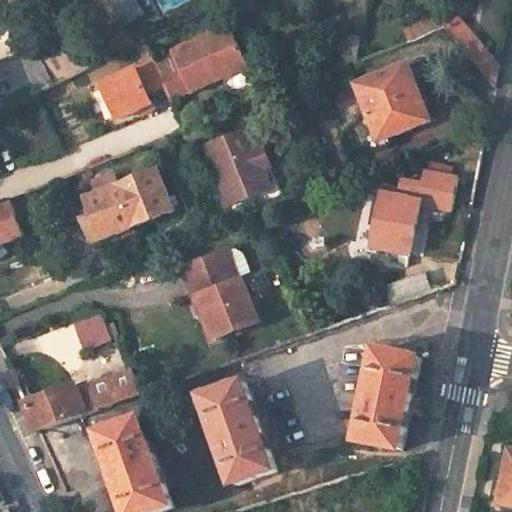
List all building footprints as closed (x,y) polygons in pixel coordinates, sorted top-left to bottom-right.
[(261,0),(250,0),(247,1),(253,14),(265,8),(261,0)] [(471,58),(484,46),(450,6),(449,9),(445,29),(471,58)] [(416,41),(445,29),(449,9),(410,25),(416,41)] [(196,91),(197,94),(252,67),(232,23),(175,49),(176,52),(159,61),(177,100),(196,91)] [(353,65),(359,37),(338,33),(332,61),(318,67),(322,77),(353,65)] [(300,48),(284,44),(279,66),(291,90),(300,48)] [(88,71),(75,45),(41,62),(53,87),(88,71)] [(484,46),(471,58),(497,88),(501,67),(484,46)] [(0,112),(53,87),(41,62),(38,54),(0,72),(0,112)] [(177,100),(159,61),(107,84),(124,119),(159,103),(161,108),(177,100)] [(409,73),(406,67),(359,85),(381,142),(428,124),(421,104),(425,102),(413,71),(409,73)] [(199,126),(179,134),(184,145),(204,137),(199,126)] [(222,140),(204,147),(229,206),(263,192),(255,172),(262,169),(271,166),(261,145),(254,148),(246,129),(232,135),(233,139),(224,143),(222,140)] [(262,169),(255,172),(263,192),(271,189),(262,169)] [(375,246),(393,249),(412,252),(423,202),(454,209),(461,177),(428,170),(425,183),(405,178),(401,196),(385,193),(375,246)] [(102,217),(109,237),(173,213),(157,172),(85,200),(93,220),(102,217)] [(0,244),(22,236),(10,207),(25,201),(23,195),(0,203),(0,244)] [(410,265),(412,252),(393,249),(391,261),(410,265)] [(195,301),(201,299),(216,340),(263,322),(249,280),(243,281),(232,251),(183,270),(195,301)] [(431,293),(424,274),(387,288),(394,306),(431,293)] [(201,299),(195,301),(210,342),(216,340),(201,299)] [(103,315),(76,324),(85,350),(112,339),(103,315)] [(424,359),(379,349),(359,440),(404,451),(414,406),(424,359)] [(144,395),(133,366),(89,383),(101,410),(144,395)] [(101,410),(89,383),(80,386),(78,380),(24,400),(38,432),(101,410)] [(249,384),(208,398),(237,486),(279,471),(249,384)] [(101,429),(129,511),(154,511),(175,505),(144,414),(101,429)] [(511,469),(510,478),(505,477),(500,501),(511,503),(511,469)] [(280,498),(284,511),(362,511),(354,479),(280,498)]
